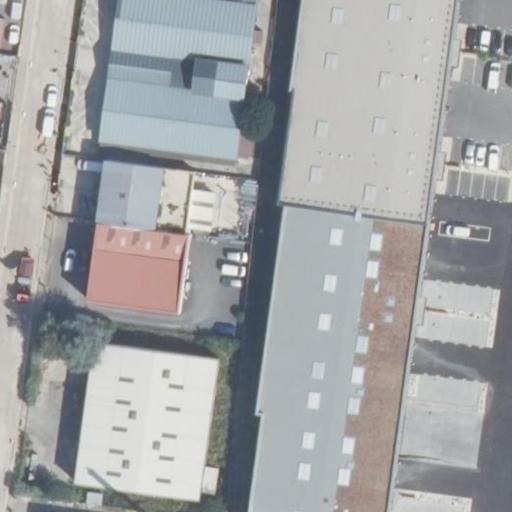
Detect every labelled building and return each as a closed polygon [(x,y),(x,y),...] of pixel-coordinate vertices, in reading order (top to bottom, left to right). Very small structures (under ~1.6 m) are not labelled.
[(168,87),(116,80),(109,85),(103,140),(237,157),(237,156),(241,127),(257,5),(218,0),(120,0),(115,41),(120,48),(173,56),(198,59),(193,90),(168,87)] [(421,226),(453,0),(302,0),(273,205),(421,226)] [(115,41),(109,85),(116,80),(168,87),(173,56),(120,48),(115,41)] [(241,127),(237,156),(249,158),(253,129),(241,127)] [(103,140),(101,146),(236,164),(237,157),(103,140)] [(197,171),(107,159),(104,181),(102,180),(96,182),(94,195),(99,200),(101,200),(98,222),(188,234),(197,171)] [(384,511),(421,226),(273,205),(232,511),(384,511)] [(181,313),(191,234),(98,222),(88,301),(181,313)] [(219,357),(96,341),(77,482),(201,498),(219,357)]
